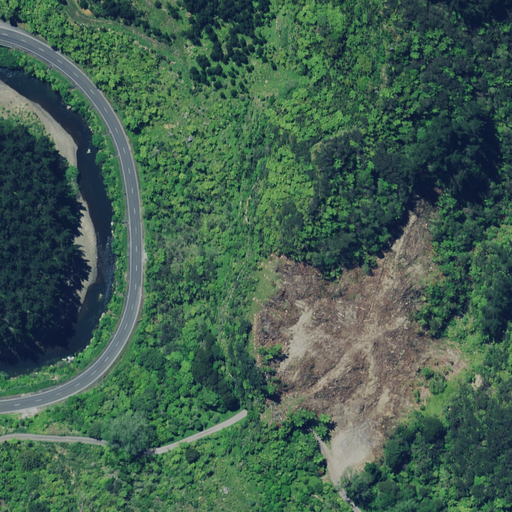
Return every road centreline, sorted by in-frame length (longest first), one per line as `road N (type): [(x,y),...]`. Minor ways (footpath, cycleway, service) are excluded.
road 1 (trunk): [(0,33),(48,50),(104,104),(126,152),(138,262),(130,319),(107,359),(67,390),(0,407)]
road 2 (track): [(358,511),(334,489),(319,440),(291,415),(242,415),(157,450),(104,438),(0,438)]
